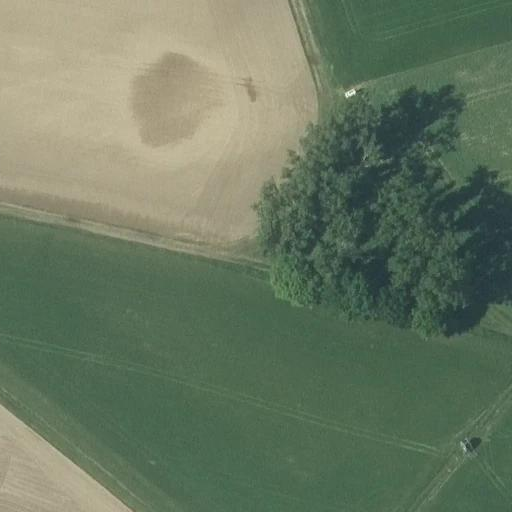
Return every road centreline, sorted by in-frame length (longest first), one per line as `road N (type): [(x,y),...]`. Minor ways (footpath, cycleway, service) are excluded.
road 1 (track): [(241,262),(335,118),(295,0)]
road 2 (track): [(511,339),(241,262)]
road 3 (track): [(492,332),(335,118)]
road 4 (track): [(241,262),(0,213)]
road 5 (track): [(0,381),(153,511)]
road 6 (track): [(410,511),(511,395)]
